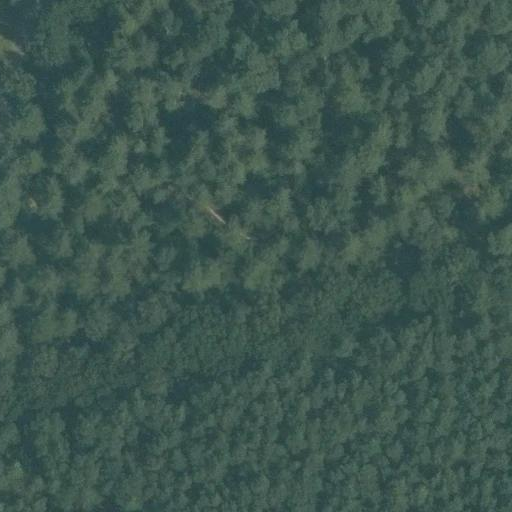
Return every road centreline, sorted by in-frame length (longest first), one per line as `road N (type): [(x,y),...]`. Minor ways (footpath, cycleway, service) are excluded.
road 1 (track): [(67,357),(511,232)]
road 2 (unclassified): [(0,124),(32,0)]
